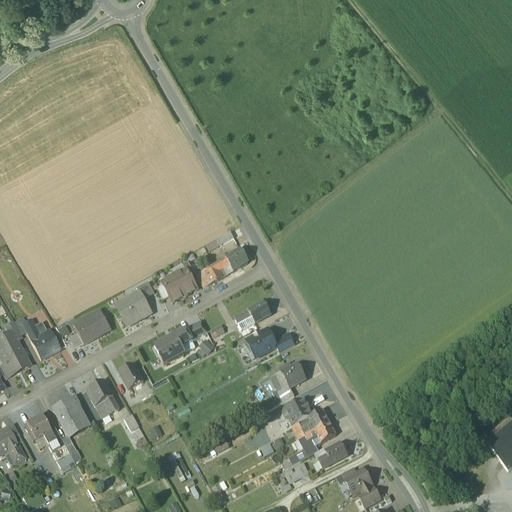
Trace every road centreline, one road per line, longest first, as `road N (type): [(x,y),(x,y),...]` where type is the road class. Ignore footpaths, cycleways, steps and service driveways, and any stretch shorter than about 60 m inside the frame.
road 1 (residential): [(276,271),(0,415)]
road 2 (unclassified): [(130,13),(249,223)]
road 3 (residential): [(276,271),(373,437)]
road 4 (track): [(416,81),(511,197)]
